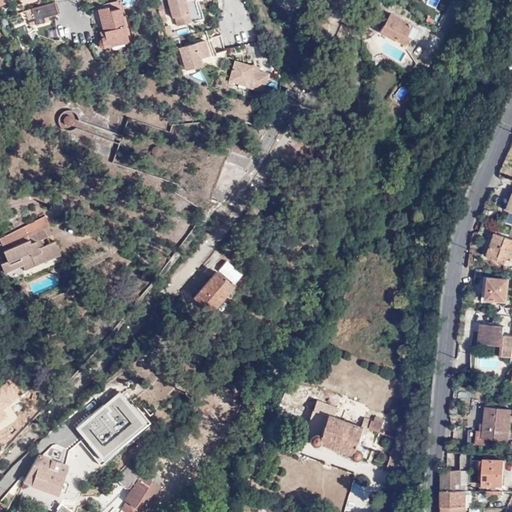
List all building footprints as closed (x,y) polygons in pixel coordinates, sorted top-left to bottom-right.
[(183,0),(166,0),(171,16),(174,16),(176,25),(190,21),(183,0)] [(298,8),(301,0),(292,0),(290,5),(298,8)] [(435,8),(439,0),(427,0),(425,4),(435,8)] [(57,14),(54,1),(31,9),(35,25),(44,22),(43,19),(57,14)] [(375,11),(383,15),(387,7),(379,3),(375,11)] [(108,11),(107,7),(98,9),(104,35),(100,36),(103,46),(111,44),(112,46),(129,41),(120,8),(108,11)] [(375,11),(370,22),(377,25),(383,15),(375,11)] [(380,31),(404,45),(408,37),(405,35),(411,24),(390,13),(380,31)] [(405,35),(408,37),(404,45),(407,46),(417,28),(411,24),(405,35)] [(164,27),(166,37),(177,34),(177,30),(171,31),(169,26),(164,27)] [(212,52),(223,49),(223,48),(220,34),(207,38),(212,52)] [(185,69),(193,67),(191,60),(198,58),(208,55),(203,39),(178,46),(185,69)] [(191,60),(193,67),(201,64),(198,58),(191,60)] [(251,70),(252,66),(235,60),(229,77),(246,82),(244,86),(244,87),(261,93),(267,76),(258,72),(251,70)] [(246,82),(229,77),(228,80),(244,86),(246,82)] [(63,120),(64,122),(65,123),(66,124),(68,125),(69,125),(71,124),(72,123),(73,121),(73,119),(73,118),(72,116),(70,115),(68,115),(67,115),(65,116),(64,117),(64,118),(63,120)] [(282,185),(290,170),(279,163),(270,178),(282,185)] [(0,238),(0,239),(3,246),(28,235),(30,240),(4,252),(7,261),(1,264),(5,273),(22,265),(33,261),(35,266),(61,255),(55,241),(44,246),(41,239),(48,236),(44,228),(50,226),(46,216),(0,238)] [(492,238),(497,227),(484,222),(480,232),(492,238)] [(511,265),(511,263),(511,239),(496,233),(487,256),(511,265)] [(28,235),(3,246),(1,247),(4,252),(30,240),(28,235)] [(36,266),(35,266),(33,261),(22,265),(25,271),(36,266)] [(235,285),(217,269),(193,297),(211,313),(235,285)] [(507,306),(510,280),(485,276),(482,302),(507,306)] [(30,299),(25,287),(14,291),(19,303),(30,299)] [(511,358),(511,351),(511,336),(503,336),(504,327),(480,324),(479,334),(482,334),(481,344),(494,346),(501,347),(500,357),(511,358)] [(493,356),(500,357),(501,347),(494,346),(493,356)] [(0,423),(10,417),(5,410),(19,400),(8,384),(0,388),(0,423)] [(316,404),(283,392),(280,399),(313,411),(316,404)] [(94,395),(89,399),(97,409),(102,404),(94,395)] [(63,421),(67,425),(72,432),(97,409),(89,399),(63,421)] [(317,400),(316,404),(313,411),(305,436),(305,441),(307,444),(310,445),(313,444),(316,441),(353,452),(352,455),(356,458),(359,458),(362,455),(372,427),(380,429),(383,419),(376,416),(374,419),(362,415),(359,424),(342,418),(343,415),(331,411),(332,404),(317,400)] [(496,440),(511,441),(511,431),(511,408),(488,406),(486,422),(482,421),(481,429),(471,428),(470,441),(496,444),(496,440)] [(391,426),(399,428),(402,414),(394,412),(391,426)] [(129,419),(113,433),(122,443),(138,429),(129,419)] [(62,420),(48,434),(55,442),(65,432),(62,429),(67,425),(63,421),(62,420)] [(92,450),(109,435),(113,431),(106,423),(84,441),(92,450)] [(113,433),(109,436),(118,446),(122,443),(113,433)] [(109,436),(109,435),(92,450),(89,453),(99,463),(118,446),(109,436)] [(61,460),(64,452),(65,448),(59,443),(58,445),(51,442),(43,453),(61,460)] [(73,456),(64,452),(61,460),(43,453),(41,453),(34,463),(31,461),(25,468),(29,472),(24,480),(27,482),(60,494),(64,480),(69,482),(71,481),(73,478),(72,475),(67,473),(73,456)] [(502,487),(504,460),(483,459),(482,485),(502,487)] [(143,470),(134,464),(118,479),(126,486),(129,487),(133,481),(136,482),(126,498),(129,499),(124,508),(130,511),(146,511),(163,484),(149,476),(151,473),(147,471),(145,475),(142,473),(143,470)] [(442,489),(465,490),(465,484),(460,484),(461,470),(448,469),(442,469),(442,489)] [(465,490),(466,490),(467,490),(469,470),(461,470),(460,484),(465,484),(465,490)] [(441,504),(465,506),(466,490),(465,490),(442,489),(441,504)] [(75,511),(62,503),(55,511),(75,511)]
